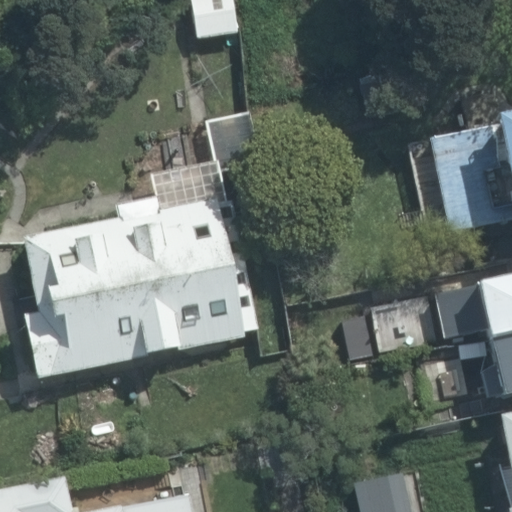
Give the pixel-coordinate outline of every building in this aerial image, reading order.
[(189,0),(194,35),(236,30),(231,0),(189,0)] [(37,380),(208,345),(207,339),(259,329),(228,173),(258,167),(247,113),(206,121),(217,174),(161,186),(166,211),(159,213),(156,198),(116,206),(118,221),(21,240),(36,314),(24,316),(37,380)] [(509,219),(511,233),(511,116),(490,121),(491,125),(427,139),(447,232),(509,219)] [(486,329),(488,342),(511,336),(511,277),(476,285),(477,287),(435,296),(444,339),(486,329)] [(400,295),(353,298),(356,353),(403,350),(400,295)] [(511,336),(488,342),(495,371),(459,379),(460,382),(459,382),(461,394),(499,386),(501,385),(503,396),(511,394),(511,336)] [(459,361),(484,356),(481,341),(456,347),(459,361)] [(511,511),(511,415),(501,418),(511,472),(511,508),(507,509),(507,511),(511,511)] [(0,511),(191,511),(188,497),(158,503),(154,486),(116,494),(119,508),(101,511),(71,511),(64,478),(0,490),(0,511)]
